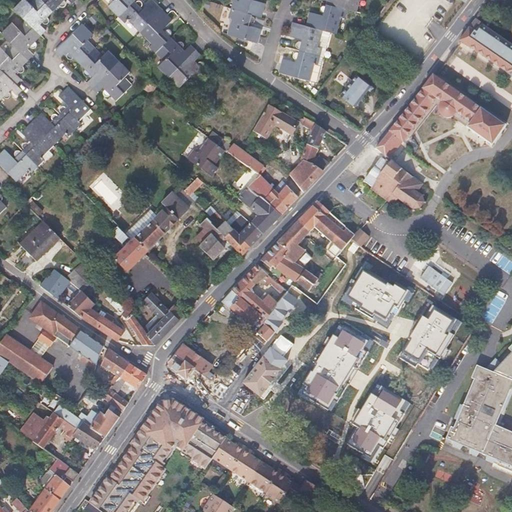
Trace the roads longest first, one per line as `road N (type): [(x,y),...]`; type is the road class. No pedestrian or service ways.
road 1 (secondary): [(359,146),(170,346),(160,375)]
road 2 (secondary): [(479,0),(359,146)]
road 3 (residential): [(0,139),(62,76),(48,60),(51,42),(84,8)]
road 4 (residential): [(305,467),(160,375)]
road 5 (secondary): [(160,375),(66,511)]
road 6 (residential): [(359,146),(262,75)]
